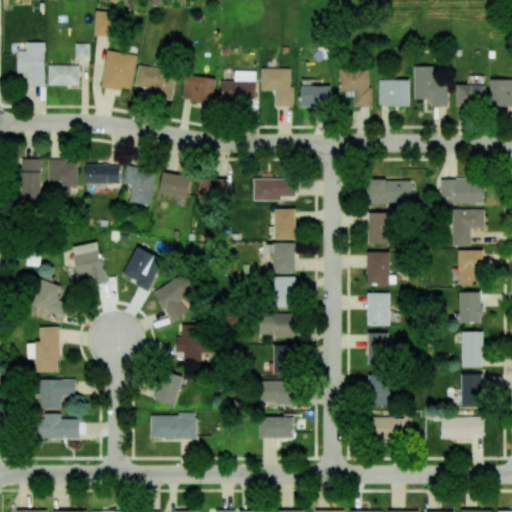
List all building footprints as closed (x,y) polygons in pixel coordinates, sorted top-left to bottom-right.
[(111,36),(112,11),(94,10),(93,35),(111,36)] [(44,86),(44,42),(26,42),(26,51),(18,51),(17,72),(27,73),(27,86),(44,86)] [(88,43),(75,43),(75,59),(88,59),(88,43)] [(132,90),(136,54),(106,50),(101,87),(132,90)] [(78,65),(48,65),(48,84),(78,84),(78,65)] [(135,85),(151,88),(150,96),(171,99),(176,71),(138,65),(135,85)] [(414,99),(430,98),(431,106),(448,106),(447,82),(435,82),(435,66),(413,66),(414,99)] [(292,68),(261,68),(260,90),(275,90),(275,105),(291,106),(292,68)] [(339,91),(353,90),(353,106),(369,106),(369,69),(339,69),(339,91)] [(256,100),(255,71),(234,71),(234,80),(221,80),(221,101),(256,100)] [(212,103),(215,78),(185,75),(182,100),(212,103)] [(409,105),(409,79),(378,80),(378,105),(409,105)] [(511,79),(490,79),(489,105),(511,105),(511,79)] [(485,85),(456,85),(456,106),(485,106),(485,85)] [(300,87),(301,107),(331,106),(330,86),(300,87)] [(40,158),(20,159),(21,201),(41,201),(40,158)] [(48,160),(47,190),(70,191),(70,186),(77,186),(77,160),(48,160)] [(119,184),(119,164),(85,164),(85,183),(119,184)] [(148,204),(151,167),(125,165),(124,183),(131,184),(129,202),(148,204)] [(191,177),(164,172),(160,192),(187,198),(191,177)] [(197,199),(226,200),(227,179),(199,178),(197,199)] [(295,179),(253,178),(253,200),(281,200),(281,196),(295,197),(295,179)] [(440,178),(440,196),(454,196),(455,203),(484,203),(483,178),(440,178)] [(367,204),(411,202),(410,179),(366,181),(367,204)] [(295,208),(274,209),(275,239),(296,238),(295,208)] [(483,209),(451,209),(452,246),(470,245),(470,228),(484,228),(483,209)] [(389,244),(390,213),(368,212),(367,243),(389,244)] [(88,273),(89,284),(105,281),(99,242),(72,246),(77,275),(88,273)] [(295,273),(295,243),(268,243),(267,252),(273,253),(273,273),(295,273)] [(151,284),(162,257),(135,246),(124,273),(151,284)] [(480,285),(481,250),(458,250),(457,285),(480,285)] [(388,285),(389,252),(367,251),(367,285),(388,285)] [(183,275),(156,288),(171,319),(198,306),(183,275)] [(295,307),(296,277),(275,276),(274,306),(295,307)] [(61,286),(40,278),(30,304),(65,317),(70,303),(57,298),(61,286)] [(459,322),(481,322),(481,292),(459,292),(459,322)] [(367,325),(389,325),(389,293),(367,293),(367,325)] [(259,336),(294,337),(295,314),(260,313),(259,336)] [(183,365),(203,365),(204,324),(181,324),(181,336),(176,336),(175,352),(183,352),(183,365)] [(36,372),(60,371),(58,326),(39,327),(40,342),(27,342),(27,358),(35,358),(36,372)] [(388,333),(368,332),(368,365),(388,365),(388,333)] [(461,367),(482,367),(482,332),(462,332),(461,367)] [(273,373),(292,374),(292,345),(274,345),(273,373)] [(176,405),(181,375),(162,372),(157,401),(176,405)] [(481,373),(461,374),(462,406),(482,405),(481,373)] [(389,374),(368,374),(368,405),(389,405),(389,374)] [(40,408),(61,407),(61,396),(75,396),(75,379),(40,379),(40,408)] [(292,404),(292,381),(259,380),(259,403),(292,404)] [(79,419),(60,418),(60,413),(40,413),(39,438),(79,439),(79,419)] [(150,414),(150,438),(196,438),(196,414),(150,414)] [(259,437),(293,438),(294,417),(259,416),(259,437)] [(371,438),(402,439),(403,417),(371,416),(371,438)] [(483,417),(441,418),(441,438),(484,437),(483,417)]
